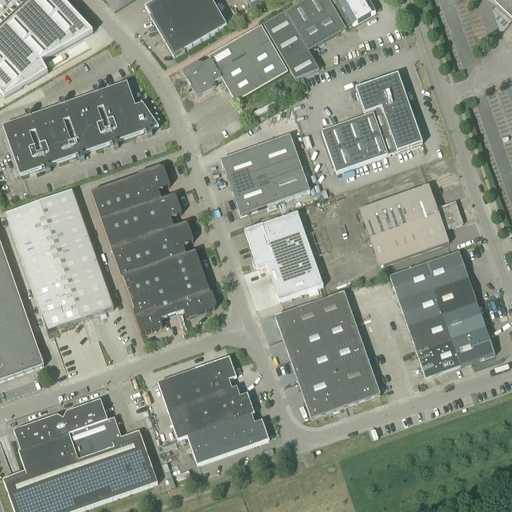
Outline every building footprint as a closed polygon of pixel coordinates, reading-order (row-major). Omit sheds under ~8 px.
[(0,0),(0,94),(4,100),(48,75),(42,64),(93,35),(60,0),(0,0)] [(227,29),(209,0),(162,0),(145,10),(174,60),(227,29)] [(246,0),(251,9),(266,0),(246,0)] [(311,0),(263,28),(295,83),(319,73),(308,54),(346,32),(346,31),(353,27),(353,28),(376,15),(367,0),(311,0)] [(511,0),(488,0),(511,22),(511,0)] [(235,105),(237,104),(288,75),(261,29),(209,59),(210,61),(202,66),(201,64),(183,74),(197,99),(215,89),(214,87),(222,83),(235,105)] [(321,134),(331,162),(336,176),(397,154),(397,155),(422,146),(398,76),(355,91),(364,117),(365,116),(366,119),(321,134)] [(143,106),(142,106),(135,109),(127,85),(100,95),(99,93),(98,90),(93,92),(94,96),(66,107),(65,105),(64,102),(59,104),(61,108),(32,119),(31,117),(30,114),(25,116),(27,120),(3,129),(20,179),(44,170),(46,175),(50,173),(50,170),(50,168),(78,158),(80,163),(84,161),(84,159),(84,158),(83,156),(112,146),(114,151),(118,149),(117,147),(118,146),(117,144),(146,134),(148,139),(152,137),(151,135),(152,134),(151,132),(159,130),(143,106)] [(290,138),(220,162),(240,219),(278,205),(284,203),(310,194),(290,138)] [(189,321),(206,315),(214,312),(217,307),(212,295),(210,294),(196,253),(186,257),(183,248),(193,245),(194,242),(188,226),(186,225),(174,229),(171,221),(181,217),(182,215),(176,199),(174,197),(162,202),(159,193),(169,190),(170,187),(165,171),(160,168),(138,176),(137,179),(91,195),(121,280),(123,280),(135,312),(133,314),(140,334),(145,337),(161,331),(163,329),(160,322),(184,314),(186,320),(189,321)] [(430,188),(361,209),(378,268),(450,246),(446,231),(464,226),(457,203),(437,209),(430,188)] [(47,335),(52,333),(114,312),(72,194),(6,217),(47,335)] [(282,216),(283,221),(263,228),(262,227),(244,233),(255,263),(252,264),(255,272),(266,268),(279,304),(323,289),(297,216),(289,218),(288,214),(282,216)] [(308,235),(316,259),(330,254),(322,231),(308,235)] [(0,384),(44,369),(0,243),(0,384)] [(433,293),(468,281),(459,255),(389,279),(398,305),(433,293)] [(468,281),(433,293),(442,318),(477,306),(468,281)] [(433,293),(398,305),(407,331),(442,318),(433,293)] [(327,301),(275,319),(311,422),(380,398),(344,295),(327,301)] [(486,332),(477,306),(442,318),(451,344),(486,332)] [(442,318),(407,331),(417,356),(451,344),(442,318)] [(495,357),(486,332),(451,344),(460,370),(495,357)] [(460,370),(451,344),(417,356),(426,382),(460,370)] [(234,391),(231,382),(236,380),(229,361),(158,386),(168,415),(234,391)] [(234,391),(168,415),(178,443),(187,440),(252,417),(254,417),(247,397),(241,399),(238,390),(234,391)] [(58,419),(58,418),(14,434),(21,454),(19,454),(26,474),(3,482),(13,511),(85,511),(152,488),(158,486),(139,434),(121,440),(115,421),(108,423),(101,403),(66,415),(63,421),(58,419)] [(255,426),(252,417),(187,440),(197,468),(269,443),(262,423),(255,426)]
